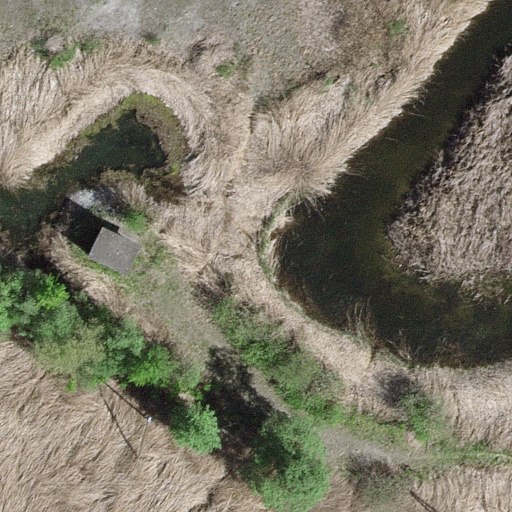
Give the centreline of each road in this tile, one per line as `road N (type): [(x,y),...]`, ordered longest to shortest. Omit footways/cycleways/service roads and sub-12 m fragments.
road 1 (track): [(511,455),(326,422),(207,328),(152,169),(0,101)]
road 2 (track): [(207,328),(267,263),(322,280),(402,280),(487,228),(511,199)]
